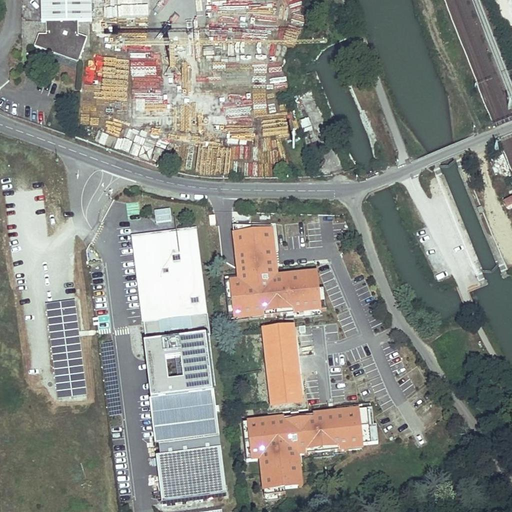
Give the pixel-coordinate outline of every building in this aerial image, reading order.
[(35,47),(44,50),(45,47),(50,47),(49,52),(78,63),(88,38),(80,35),(79,22),(92,21),(92,0),(41,0),(42,23),(47,23),(47,35),(39,35),(35,47)] [(211,68),(210,82),(233,82),(233,68),(211,68)] [(309,120),(300,121),(302,134),(312,132),(309,120)] [(502,196),(507,209),(511,206),(511,198),(511,199),(508,194),(502,196)] [(171,210),(155,211),(156,223),(171,222),(171,210)] [(134,221),(134,233),(149,232),(148,220),(134,221)] [(205,315),(195,235),(177,237),(177,240),(172,240),(171,232),(152,234),(153,239),(135,242),(144,322),(143,323),(146,345),(168,342),(180,341),(187,396),(175,398),(154,400),(160,447),(220,439),(208,337),(209,337),(206,315),(205,315)] [(299,302),(301,319),(315,317),(313,300),(299,302)] [(263,330),(266,355),(296,352),(293,326),(263,330)] [(168,342),(175,398),(187,396),(180,341),(168,342)] [(296,352),(266,355),(268,380),(299,377),(296,352)] [(299,377),(268,380),(270,395),(260,396),(262,409),(302,405),(299,377)] [(261,495),(304,491),(301,458),(365,452),(365,447),(378,446),(374,409),(243,422),(247,464),(258,463),(261,495)]
